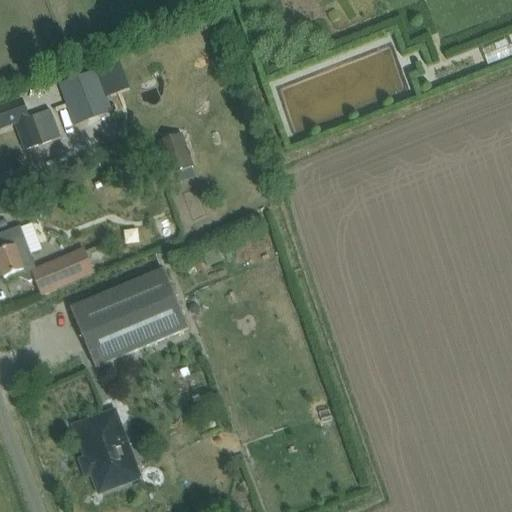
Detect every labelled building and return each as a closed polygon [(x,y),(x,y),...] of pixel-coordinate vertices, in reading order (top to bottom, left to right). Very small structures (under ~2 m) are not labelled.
[(75,127),(113,113),(97,70),(58,84),(75,127)] [(16,125),(26,151),(44,144),(60,137),(50,110),(29,118),(22,100),(12,104),(0,108),(0,130),(16,125)] [(182,134),(158,142),(159,143),(169,173),(169,175),(174,173),(193,167),(193,165),(182,134)] [(9,196),(0,199),(0,205),(4,216),(15,211),(9,196)] [(3,251),(0,251),(0,267),(4,279),(18,274),(20,278),(29,282),(35,280),(41,296),(42,296),(43,298),(97,274),(85,249),(36,271),(35,267),(23,235),(20,227),(0,234),(0,243),(0,244),(3,251)] [(71,309),(96,369),(189,330),(164,270),(71,309)] [(113,413),(75,427),(100,493),(138,478),(113,413)]
